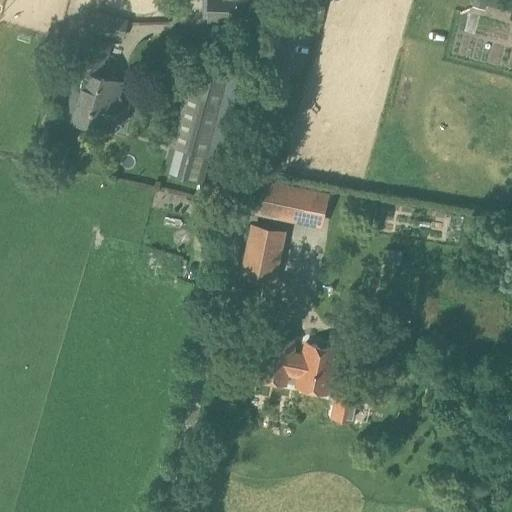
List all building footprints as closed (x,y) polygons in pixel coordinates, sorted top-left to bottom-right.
[(209,0),(209,23),(264,24),(264,0),(209,0)] [(128,19),(93,11),(89,31),(123,39),(128,19)] [(100,75),(105,55),(107,55),(110,42),(87,37),(84,49),(85,50),(79,71),(87,73),(76,120),(110,129),(112,121),(124,124),(129,104),(114,101),(119,80),(100,75)] [(192,68),(164,172),(203,183),(231,79),(192,68)] [(327,195),(264,182),(259,210),(298,218),(299,214),(322,219),(327,195)] [(179,242),(186,222),(176,219),(169,239),(179,242)] [(283,231),(255,226),(245,274),(272,280),(283,231)] [(353,419),(361,379),(335,374),(340,350),(305,343),(302,360),(292,358),(296,341),(269,335),(260,377),(287,383),(289,374),(299,376),(297,386),(338,394),(334,415),(353,419)]
